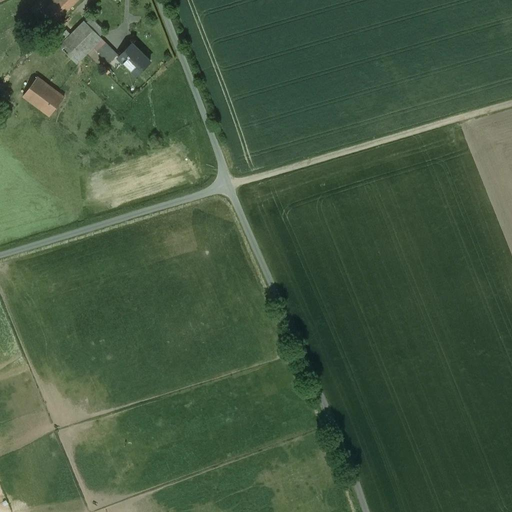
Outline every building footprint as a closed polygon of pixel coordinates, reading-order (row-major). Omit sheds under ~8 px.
[(77,0),(53,0),(49,5),(37,16),(48,28),(77,0)] [(101,38),(85,21),(60,47),(77,64),(86,54),(93,46),(101,38)] [(117,54),(101,38),(93,46),(109,62),(117,54)] [(150,61),(131,43),(118,57),(136,75),(150,61)] [(65,97),(38,77),(24,96),(50,116),(65,97)]
